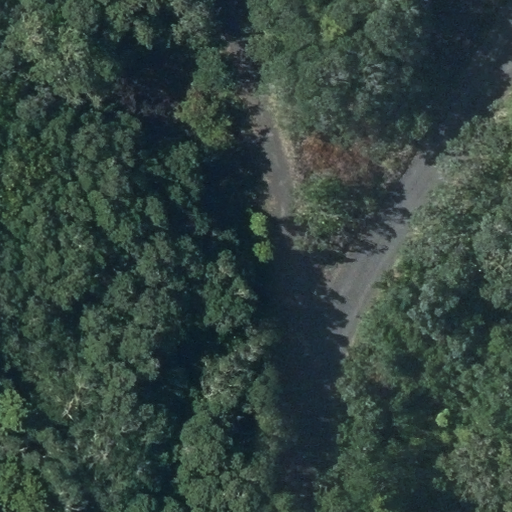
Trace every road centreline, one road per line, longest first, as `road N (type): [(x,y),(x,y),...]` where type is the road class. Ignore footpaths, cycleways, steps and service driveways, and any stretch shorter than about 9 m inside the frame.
road 1 (track): [(511,32),(291,385),(290,511)]
road 2 (track): [(231,0),(249,40),(291,385)]
